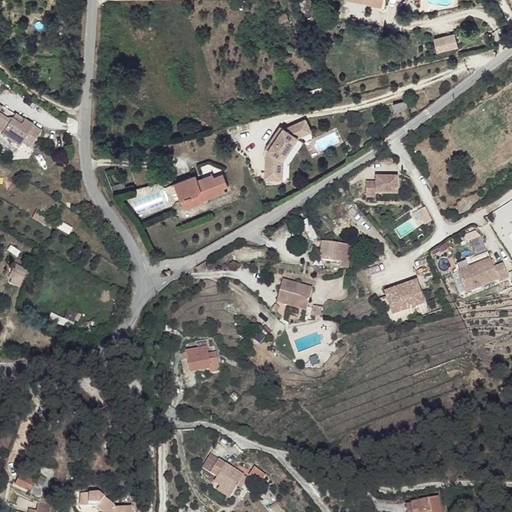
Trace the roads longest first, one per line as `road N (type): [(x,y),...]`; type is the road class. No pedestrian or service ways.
road 1 (residential): [(146,282),(330,179),(511,50)]
road 2 (unclassified): [(93,0),(88,178),(137,252),(146,282)]
road 3 (residential): [(511,483),(378,490),(316,458),(274,450)]
road 4 (unclassified): [(146,282),(113,343),(52,367),(3,366)]
road 5 (residential): [(149,418),(131,390),(34,393),(3,366)]
road 6 (residential): [(274,450),(204,425),(149,418)]
